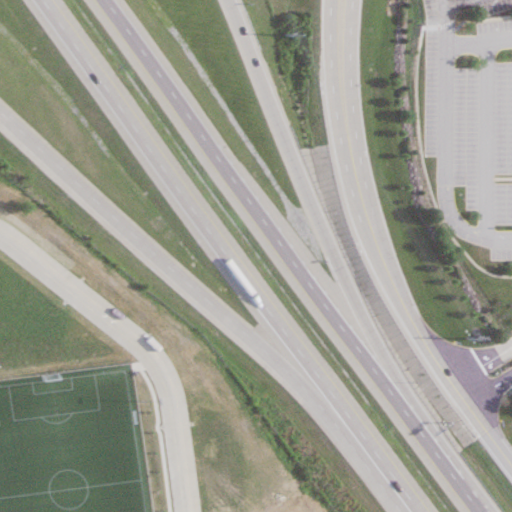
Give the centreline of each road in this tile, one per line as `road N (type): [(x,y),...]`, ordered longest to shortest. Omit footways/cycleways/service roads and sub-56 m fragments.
road 1 (motorway): [(479,511),(103,0)]
road 2 (motorway): [(42,0),(417,511)]
road 3 (motorway): [(480,511),(384,355),(220,0)]
road 4 (motorway): [(0,111),(286,370),(397,511)]
road 5 (residential): [(511,35),(447,43),(446,194),(468,229),(511,238)]
road 6 (tertiary): [(447,375),(406,309),(349,156)]
road 7 (tertiary): [(326,0),(330,92),(349,156)]
road 8 (tertiary): [(349,156),(348,0)]
